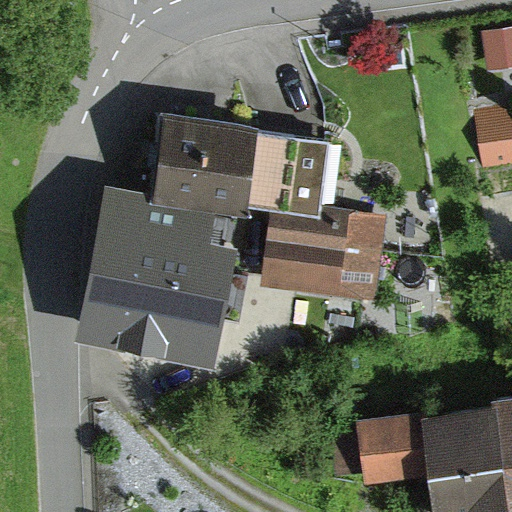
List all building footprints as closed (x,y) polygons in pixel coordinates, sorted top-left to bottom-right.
[(511,24),(484,29),(490,65),(511,61),(511,24)] [(511,116),(511,117),(509,107),(476,112),(484,168),(511,163),(511,116)] [(158,162),(154,194),(109,185),(81,334),(213,359),(222,311),(240,314),(248,269),(262,272),(272,211),(320,219),(322,208),(330,147),(256,137),(257,127),(165,114),(158,162)] [(391,219),(322,208),(320,219),(272,211),(262,272),(260,284),(377,303),(391,219)] [(495,405),(421,416),(429,479),(434,511),(511,511),(511,394),(493,397),(495,405)] [(366,485),(429,479),(421,416),(357,423),(358,432),(336,435),(341,477),(365,474),(366,485)]
